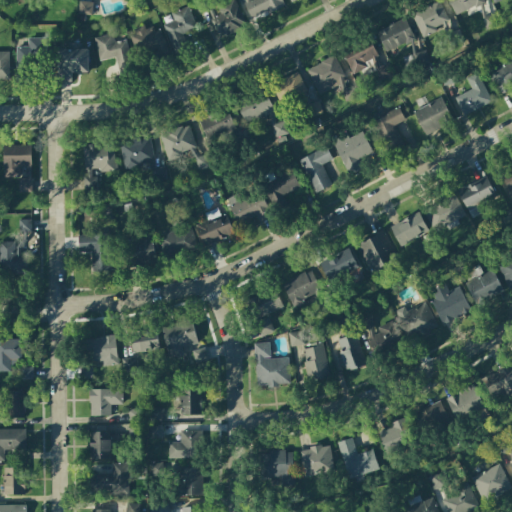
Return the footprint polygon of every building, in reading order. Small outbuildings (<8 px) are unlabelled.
[(220,37),(246,26),(234,0),(224,0),(216,4),(220,13),(211,17),(220,37)] [(284,6),(281,0),(240,0),(250,22),(284,6)] [(423,37),(450,22),(438,0),(411,15),(423,37)] [(448,0),(455,15),(484,2),(482,0),(448,0)] [(77,14),(91,15),(93,3),(79,1),(77,14)] [(163,25),(174,54),(188,48),(183,35),(197,30),(188,6),(171,13),(174,20),(163,25)] [(482,17),(485,30),(500,26),(496,13),(482,17)] [(376,31),(386,53),(415,39),(405,18),(376,31)] [(171,57),(159,27),(146,32),(144,25),(130,31),(141,59),(154,54),(157,63),(171,57)] [(126,40),(114,42),(112,34),(94,38),(99,61),(115,57),(118,75),(133,71),(126,40)] [(47,38),(28,38),(28,46),(15,46),(16,83),(32,82),(31,63),(47,62),(47,38)] [(353,74),(365,68),(363,63),(378,55),(369,39),(342,53),(353,74)] [(58,82),(72,81),(72,73),(89,72),(88,49),(57,50),(58,82)] [(9,52),(0,51),(0,79),(9,79),(9,52)] [(318,95),(339,86),(346,103),(359,97),(354,85),(348,87),(334,56),(307,69),(318,95)] [(499,94),(505,91),(504,88),(511,83),(511,58),(487,72),(499,94)] [(392,76),(388,64),(377,68),(381,80),(392,76)] [(308,95),(297,71),(270,83),(281,107),(308,95)] [(455,97),(463,115),(491,103),(478,73),(466,78),(471,90),(455,97)] [(235,102),(245,124),(264,115),(275,139),(289,132),(283,120),(279,123),(263,89),(235,102)] [(413,111),(424,134),(453,121),(442,98),(413,111)] [(199,116),(205,138),(234,130),(228,108),(199,116)] [(373,120),(387,150),(403,143),(394,125),(405,120),(399,108),(373,120)] [(159,133),(167,160),(192,152),(197,171),(212,166),(208,154),(199,157),(189,125),(159,133)] [(333,143),(349,175),(363,168),(358,159),(372,152),(361,130),(333,143)] [(155,164),(149,137),(119,143),(125,171),(155,164)] [(85,191),(96,190),(96,176),(92,176),(92,171),(115,171),(114,143),(83,145),(85,191)] [(31,145),(3,145),(3,176),(19,176),(19,165),(31,165),(31,145)] [(331,186),(321,165),(332,160),(326,147),(299,159),(315,193),(331,186)] [(510,195),(511,193),(511,166),(501,171),(510,195)] [(271,203),(300,188),(291,170),(262,184),(271,203)] [(459,188),(469,218),(481,213),(477,202),(494,196),(488,178),(459,188)] [(18,192),(32,192),(31,179),(18,179),(18,192)] [(270,217),(260,191),(229,204),(237,224),(256,216),(258,222),(270,217)] [(464,216),(456,195),(424,208),(434,234),(459,224),(457,219),(464,216)] [(207,220),(196,225),(204,245),(233,233),(226,214),(220,216),(217,208),(205,213),(207,220)] [(390,226),(399,246),(428,232),(419,212),(390,226)] [(31,220),(19,220),(19,232),(31,232),(31,220)] [(198,248),(190,225),(156,236),(163,259),(198,248)] [(370,272),(397,259),(384,231),(356,244),(370,272)] [(92,271),(110,271),(109,234),(78,235),(79,252),(91,251),(92,271)] [(130,267),(156,264),(152,237),(126,240),(130,267)] [(0,242),(0,256),(0,273),(27,274),(27,252),(20,252),(20,242),(0,242)] [(319,261),(328,281),(358,268),(349,248),(319,261)] [(507,288),(511,285),(511,258),(499,263),(507,288)] [(474,305),(503,293),(493,269),(465,280),(474,305)] [(282,284),(293,307),(322,293),(311,270),(282,284)] [(443,325),(471,311),(459,286),(448,291),(444,285),(431,291),(435,299),(431,301),(443,325)] [(282,309),(275,288),(244,300),(258,338),(274,332),(267,315),(282,309)] [(437,327),(425,302),(406,311),(403,306),(394,311),(409,341),(437,327)] [(356,315),(358,331),(368,329),(371,351),(400,347),(397,323),(373,325),(372,313),(356,315)] [(169,358),(183,355),(181,347),(198,343),(191,318),(160,327),(169,358)] [(132,352),(158,350),(157,330),(131,331),(132,352)] [(344,371),(365,367),(357,330),(344,333),(345,337),(337,339),(344,371)] [(290,346),(304,344),(302,331),(288,333),(290,346)] [(117,365),(116,336),(87,337),(89,362),(102,361),(103,366),(117,365)] [(0,371),(10,372),(10,364),(21,365),(22,340),(0,338),(0,371)] [(256,387),(290,385),(288,358),(270,358),(269,343),(254,343),(256,387)] [(329,377),(323,343),(303,347),(309,381),(329,377)] [(194,363),(207,361),(205,348),(192,350),(194,363)] [(137,373),(137,357),(122,358),(122,374),(137,373)] [(511,399),(511,370),(509,364),(481,378),(491,397),(502,391),(507,402),(511,399)] [(33,379),(33,367),(21,367),(21,379),(33,379)] [(445,397),(455,421),(485,408),(475,385),(445,397)] [(89,389),(90,416),(111,416),(111,405),(123,404),(122,388),(89,389)] [(200,415),(201,388),(180,388),(180,415),(200,415)] [(24,391),(4,391),(5,419),(24,418),(24,391)] [(449,420),(439,401),(414,413),(423,433),(449,420)] [(162,408),(150,407),(149,420),(162,421),(162,408)] [(142,420),(139,408),(127,410),(130,423),(142,420)] [(386,455),(414,444),(404,418),(389,423),(391,427),(377,432),(386,455)] [(148,426),(149,437),(163,436),(162,425),(148,426)] [(25,450),(26,429),(0,428),(0,462),(4,462),(4,450),(25,450)] [(199,430),(180,431),(180,442),(168,442),(168,458),(200,458),(199,430)] [(89,432),(90,459),(111,458),(111,431),(89,432)] [(373,450),(356,454),(352,438),(338,442),(347,478),(378,470),(373,450)] [(511,461),(511,438),(497,440),(499,454),(509,452),(510,461),(511,461)] [(329,446),(299,449),(302,476),(332,473),(329,446)] [(292,451),(262,452),(263,479),(293,478),(292,451)] [(129,463),(111,463),(111,473),(90,473),(90,493),(128,494),(129,463)] [(151,464),(151,478),(162,478),(161,463),(151,464)] [(511,490),(499,464),(470,477),(483,504),(511,490)] [(4,494),(25,494),(24,467),(3,468),(4,494)] [(202,468),(181,468),(181,495),(203,495),(202,468)] [(447,511),(472,511),(478,510),(469,484),(441,493),(447,511)] [(407,499),(409,506),(403,508),(403,511),(438,511),(433,497),(421,501),(419,495),(407,499)] [(149,502),(149,511),(168,511),(168,501),(149,502)] [(138,511),(138,503),(126,503),(126,511),(138,511)]
